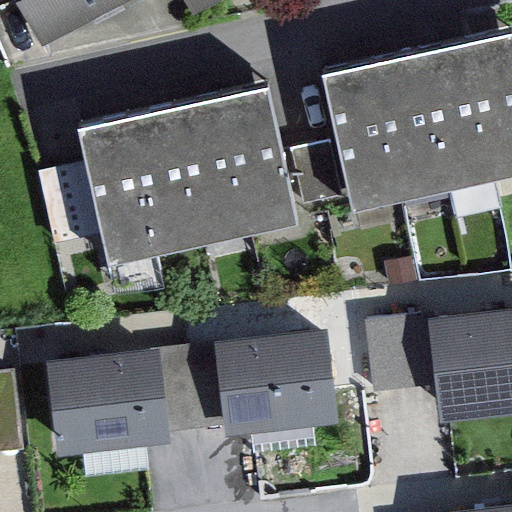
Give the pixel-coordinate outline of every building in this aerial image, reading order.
[(130,0),(26,0),(49,42),(130,0)] [(224,0),(198,0),(204,11),(224,0)] [(511,29),(326,70),(357,212),(511,178),(511,29)] [(276,82),(91,120),(119,255),(304,217),(276,82)] [(106,225),(87,152),(45,164),(64,236),(106,225)] [(369,318),(377,387),(434,380),(438,419),(511,409),(511,306),(441,315),(441,309),(369,318)] [(325,323),(42,355),(53,454),(170,441),(169,430),(223,424),(224,432),(336,419),(325,323)] [(0,449),(29,447),(21,367),(0,368),(0,449)] [(511,511),(511,499),(435,508),(435,511),(511,511)]
